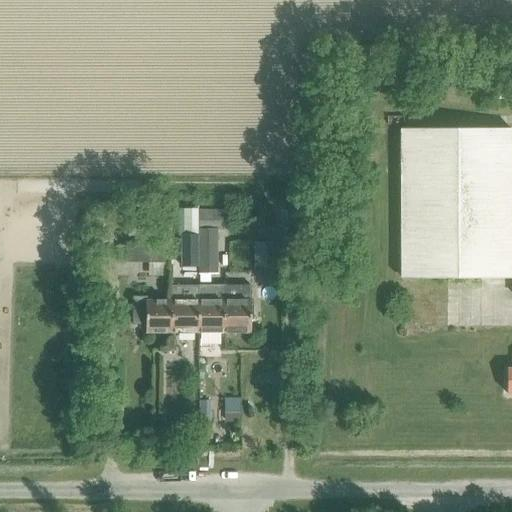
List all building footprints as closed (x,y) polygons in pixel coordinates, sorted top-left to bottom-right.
[(511,128),(398,129),(399,279),(511,278),(511,128)] [(199,210),(198,210),(198,231),(223,231),(224,210),(199,210)] [(216,242),(198,242),(198,274),(216,273),(216,242)] [(282,245),(255,244),(253,269),(280,270),(282,245)] [(166,246),(118,245),(118,262),(166,263),(166,246)] [(224,333),(224,285),(198,285),(198,300),(198,333),(224,333)] [(250,333),(251,300),(250,300),(250,285),(224,285),(224,333),(250,333)] [(172,300),(147,300),(147,296),(132,296),(132,325),(145,325),(145,332),(172,332),(172,300)] [(198,300),(179,300),(172,300),(172,332),(198,333),(198,300)]
